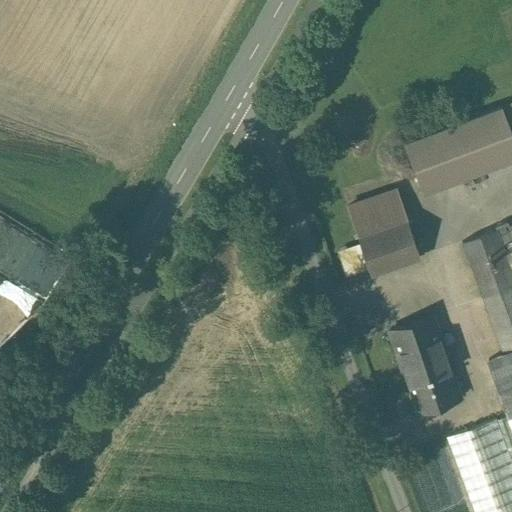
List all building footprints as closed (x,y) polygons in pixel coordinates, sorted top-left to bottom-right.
[(511,100),(500,105),(511,136),(511,100)] [(511,136),(500,105),(403,142),(422,191),(511,157),(511,136)] [(395,188),(346,205),(369,273),(419,256),(395,188)] [(506,220),(494,224),(495,227),(501,243),(511,238),(511,235),(508,224),(506,220)] [(495,227),(461,240),(469,263),(503,251),(500,244),(501,243),(495,227)] [(511,238),(501,243),(500,244),(503,251),(511,276),(511,285),(482,297),(502,352),(502,354),(511,349),(511,238)] [(511,276),(503,251),(469,263),(482,297),(511,285),(511,276)] [(430,314),(387,330),(416,407),(459,390),(430,314)] [(511,349),(502,354),(502,352),(487,358),(508,414),(511,423),(511,349)] [(511,511),(511,461),(495,417),(445,436),(473,511),(511,511)]
